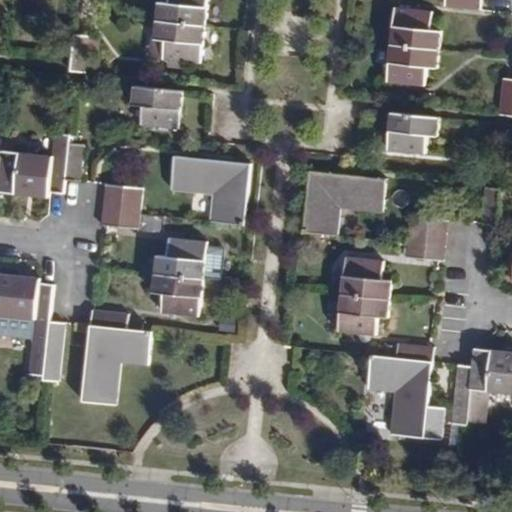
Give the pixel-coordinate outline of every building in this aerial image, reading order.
[(159,0),(158,18),(205,23),(207,0),(170,0),(168,0),(159,0)] [(480,11),(481,0),(444,0),(444,7),(480,11)] [(394,9),(390,46),(440,51),(441,32),(431,30),(433,12),(394,9)] [(205,23),(158,18),(156,37),(153,37),(152,55),(201,60),(205,23)] [(91,32),(75,31),(72,57),(71,68),(87,70),(91,32)] [(440,51),(390,46),(387,83),(426,87),(427,71),(438,71),(440,51)] [(511,80),(503,79),(499,117),(511,118),(511,80)] [(143,102),(141,121),(181,125),(184,88),(136,83),(133,102),(143,102)] [(438,118),(390,113),(387,150),(425,154),(426,136),(436,138),(438,118)] [(54,153),(4,148),(0,189),(51,195),(51,189),(67,191),(68,177),(72,140),(73,132),(56,131),(54,153)] [(72,140),(68,177),(83,179),(87,142),(72,140)] [(250,159),(174,152),(171,185),(214,189),(211,218),(244,222),(250,159)] [(386,179),(310,171),(303,232),(336,236),(339,207),(383,212),(386,179)] [(103,207),(141,211),(143,185),(106,181),(103,207)] [(501,190),(485,188),(480,225),(497,226),(501,190)] [(141,211),(103,207),(101,222),(139,226),(141,211)] [(407,244),(444,248),(447,221),(410,217),(407,244)] [(208,239),(170,235),(169,253),(158,252),(156,270),(205,275),(208,239)] [(443,263),(444,248),(407,244),(405,259),(443,263)] [(345,257),(341,294),(390,300),(391,281),(381,279),(383,261),(345,257)] [(32,370),(45,371),(50,317),(52,318),(56,281),(41,280),(42,274),(0,269),(0,311),(36,315),(32,370)] [(201,312),(205,275),(156,270),(155,289),(165,290),(163,309),(201,312)] [(390,300),(341,294),(337,332),(375,336),(377,317),(388,318),(390,300)] [(94,307),(93,322),(130,325),(130,324),(131,311),(94,307)] [(50,317),(45,371),(45,377),(60,378),(67,319),(52,318),(50,317)] [(130,325),(93,322),(85,398),(118,401),(123,358),(151,361),(154,327),(130,324),(130,325)] [(396,344),(395,358),(433,363),(434,348),(396,344)] [(511,353),(474,349),(472,367),(470,390),(511,395),(511,353)] [(428,407),(433,363),(395,358),(369,356),(365,388),(393,391),(390,435),(441,440),(444,408),(428,407)] [(470,390),(472,367),(457,365),(450,424),(466,425),(470,390)]
